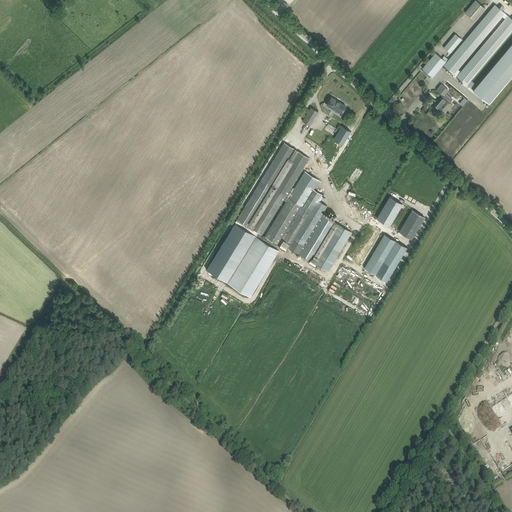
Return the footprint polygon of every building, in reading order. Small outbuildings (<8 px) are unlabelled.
[(442,0),(440,0),(409,37),(422,48),(425,45),(431,50),(460,15),(442,0)] [(475,0),(465,12),(475,21),(485,8),(475,0)] [(436,52),(426,64),(423,68),(433,77),(443,64),(447,68),(445,70),(449,74),(451,71),(460,78),(458,81),(462,84),(464,82),(488,103),(511,74),(511,43),(476,86),(470,81),(511,30),(511,18),(508,15),(461,72),(457,69),(505,12),(502,10),(504,7),(502,5),(499,8),(495,4),(449,59),(444,55),(442,58),(436,52)] [(456,33),(452,37),(444,47),(451,52),(462,38),(456,33)] [(442,84),(439,87),(437,90),(443,95),(444,95),(433,109),(434,110),(434,112),(437,112),(438,113),(441,109),(445,112),(448,109),(449,110),(453,105),(450,103),(451,101),(448,99),(449,98),(449,95),(446,93),(449,90),(442,84)] [(329,101),(327,105),(341,113),(343,110),(346,106),(331,97),(329,101)] [(311,107),(303,120),(310,125),(319,112),(311,107)] [(325,128),(332,134),(337,128),(330,123),(325,128)] [(342,126),(334,139),(343,144),(351,131),(342,126)] [(295,188),(291,186),(309,157),(285,142),(237,218),(262,234),(286,195),(289,197),(265,236),(278,244),(280,241),(289,246),(299,253),(327,271),(351,231),(322,214),(327,206),(320,201),(323,194),(314,189),(320,180),(305,171),(295,188)] [(390,196),(377,218),(389,226),(402,204),(390,196)] [(425,217),(412,210),(399,231),(412,239),(425,217)] [(255,296),(280,247),(255,234),(231,283),(255,296)] [(387,281),(407,247),(385,234),(365,268),(387,281)] [(349,268),(357,272),(361,264),(353,260),(349,268)]
